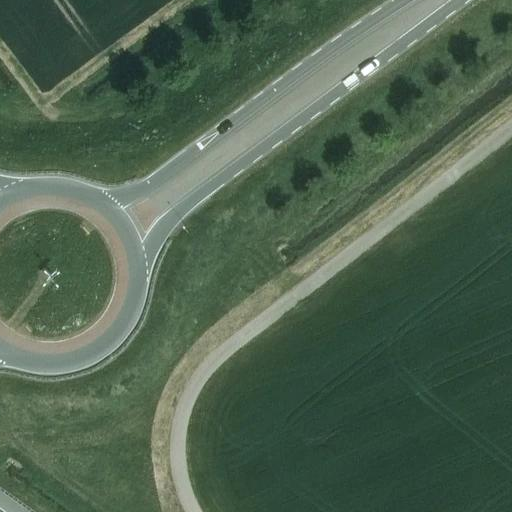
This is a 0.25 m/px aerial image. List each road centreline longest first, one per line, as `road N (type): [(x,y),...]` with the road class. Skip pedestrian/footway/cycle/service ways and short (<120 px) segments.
road 1 (unclassified): [(193,511),(180,474),(179,434),(201,376),(511,127)]
road 2 (primary): [(138,265),(179,211),(451,0)]
road 3 (primary): [(404,0),(187,157),(102,203)]
road 4 (primary): [(5,353),(55,363),(107,342),(126,320),(138,265)]
